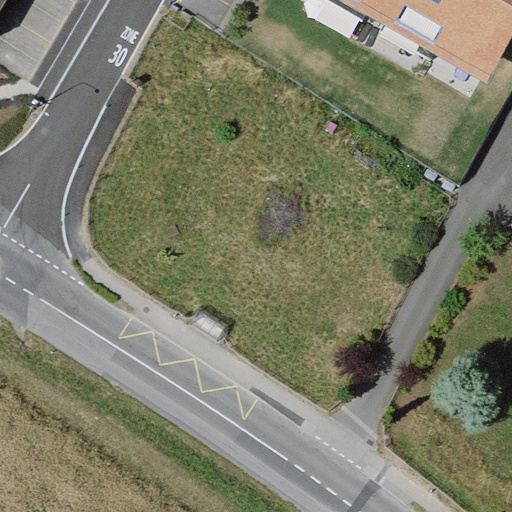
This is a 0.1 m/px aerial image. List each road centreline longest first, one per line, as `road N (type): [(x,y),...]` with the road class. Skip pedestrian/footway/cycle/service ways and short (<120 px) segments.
road 1 (tertiary): [(354,511),(0,272)]
road 2 (residential): [(0,236),(134,0)]
